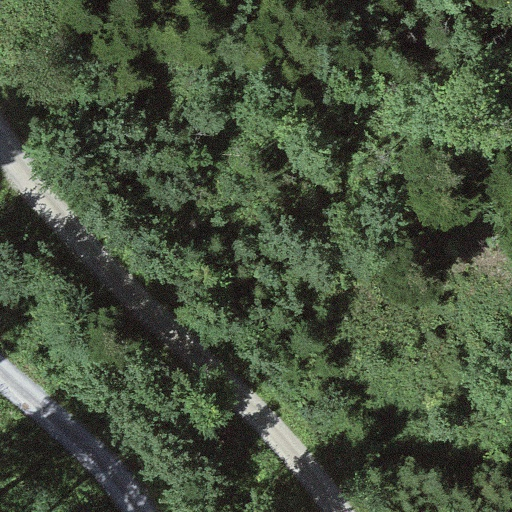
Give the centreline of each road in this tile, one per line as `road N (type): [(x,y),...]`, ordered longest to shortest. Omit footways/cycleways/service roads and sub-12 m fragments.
road 1 (track): [(0,148),(140,311),(304,460),(337,511)]
road 2 (track): [(0,398),(138,511)]
